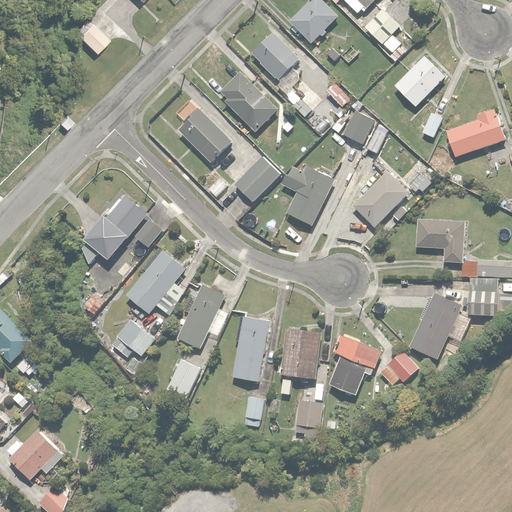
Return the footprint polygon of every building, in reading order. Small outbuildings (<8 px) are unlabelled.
[(328,0),(309,0),(293,18),(315,39),(341,12),(328,0)] [(348,0),(360,11),(371,0),(348,0)] [(393,27),(400,20),(386,5),(367,23),(393,51),(404,40),(401,36),(393,27)] [(112,39),(96,24),(83,37),(99,53),(112,39)] [(340,114),(292,64),(301,56),(275,29),(254,50),(268,65),(262,70),(321,132),(340,114)] [(426,52),(395,83),(417,104),(447,74),(426,52)] [(229,96),(227,97),(257,129),(280,107),(244,68),(222,89),(229,96)] [(337,79),(328,87),(343,103),(352,95),(337,79)] [(235,135),(204,103),(181,125),(212,157),(235,135)] [(448,127),(458,154),(509,135),(498,103),(480,110),(481,115),(448,127)] [(359,107),(347,131),(364,140),(376,115),(359,107)] [(433,108),(424,130),(437,136),(446,114),(433,108)] [(377,125),(368,145),(380,151),(389,131),(377,125)] [(383,172),(354,201),(380,228),(417,191),(379,153),(372,161),(383,172)] [(263,154),(237,181),(256,198),(281,171),(263,154)] [(293,161),(282,181),(298,191),(288,210),(312,223),(337,178),(310,163),(307,169),(293,161)] [(107,209),(86,234),(90,237),(78,251),(91,262),(102,248),(110,255),(148,211),(126,192),(109,211),(107,209)] [(151,216),(137,233),(150,243),(164,226),(151,216)] [(419,217),(418,243),(445,244),(444,258),(464,259),(465,219),(419,217)] [(137,238),(127,253),(134,259),(145,244),(137,238)] [(147,267),(128,290),(152,310),(157,303),(166,310),(185,286),(176,279),(186,266),(159,245),(144,264),(147,267)] [(511,258),(465,257),(465,274),(487,275),(487,285),(506,286),(506,275),(511,275),(511,258)] [(200,347),(228,289),(206,279),(178,337),(200,347)] [(503,288),(472,287),(472,311),(511,312),(511,290),(503,291),(503,288)] [(96,289),(85,303),(96,311),(107,297),(96,289)] [(447,357),(453,345),(445,342),(462,303),(435,291),(413,340),(411,345),(440,358),(442,354),(447,357)] [(370,309),(399,334),(410,320),(381,295),(370,309)] [(425,295),(407,295),(407,304),(425,304),(425,295)] [(12,359),(34,337),(0,304),(0,342),(3,346),(1,348),(12,359)] [(263,381),(274,318),(244,313),(233,375),(263,381)] [(158,336),(133,316),(112,341),(130,356),(137,347),(144,353),(158,336)] [(315,376),(322,328),(288,323),(282,372),(315,376)] [(337,368),(331,381),(358,392),(368,369),(374,372),(384,346),(343,329),(328,364),(337,368)] [(406,346),(382,368),(394,382),(402,375),(405,378),(422,364),(406,346)] [(188,397),(204,364),(184,354),(168,388),(188,397)] [(137,355),(128,367),(135,372),(144,360),(137,355)] [(21,390),(14,395),(28,409),(35,403),(21,390)] [(262,426),(267,395),(252,393),(246,423),(262,426)] [(327,401),(302,398),(297,430),(322,433),(327,401)] [(0,438),(13,424),(0,413),(0,438)] [(15,452),(11,456),(33,477),(44,465),(49,469),(65,452),(60,447),(62,444),(42,424),(25,441),(20,436),(10,447),(15,452)] [(63,489),(50,488),(38,503),(49,511),(65,511),(70,498),(63,489)] [(12,511),(2,502),(0,503),(0,511),(12,511)]
